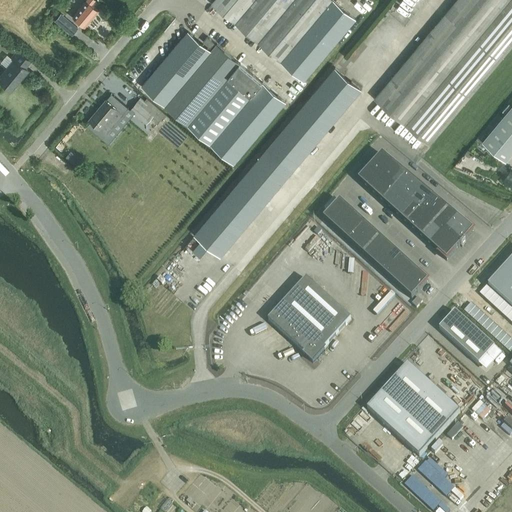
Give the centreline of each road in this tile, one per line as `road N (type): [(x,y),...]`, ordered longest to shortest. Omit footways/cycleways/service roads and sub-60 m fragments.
road 1 (unclassified): [(11,174),(82,284),(122,393),(140,409),(215,389),(256,392),(319,429)]
road 2 (unclassified): [(319,429),(511,217)]
road 3 (track): [(162,486),(146,477),(112,479),(75,447),(68,406),(0,348)]
road 4 (unclassified): [(30,152),(160,0)]
road 5 (unclassified): [(319,429),(407,511)]
